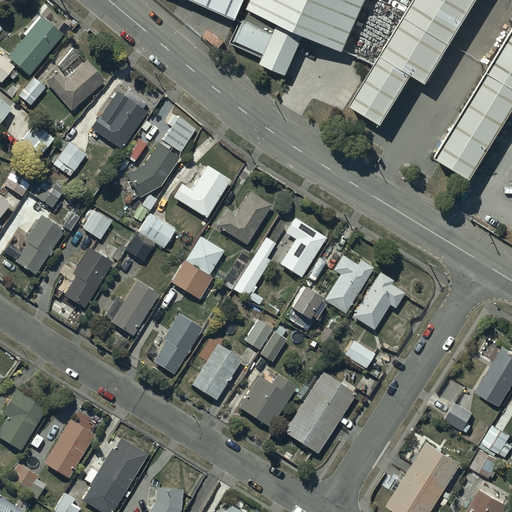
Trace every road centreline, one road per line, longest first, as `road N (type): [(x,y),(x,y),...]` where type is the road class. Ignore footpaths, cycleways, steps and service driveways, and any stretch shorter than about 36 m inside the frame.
road 1 (tertiary): [(480,261),(302,152),(108,0)]
road 2 (residential): [(0,311),(320,511)]
road 3 (residential): [(329,511),(480,261)]
